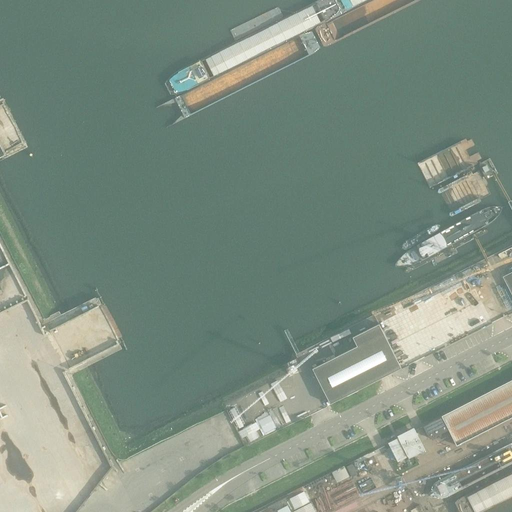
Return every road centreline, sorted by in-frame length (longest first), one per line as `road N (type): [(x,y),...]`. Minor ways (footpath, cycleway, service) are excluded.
road 1 (unclassified): [(193,511),(235,476),(511,338)]
road 2 (unknown): [(102,504),(233,426)]
